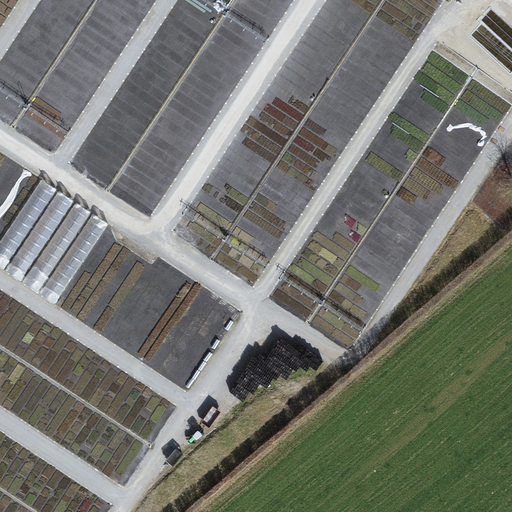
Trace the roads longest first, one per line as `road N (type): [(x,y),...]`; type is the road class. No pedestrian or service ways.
road 1 (track): [(461,0),(130,505),(0,418)]
road 2 (track): [(511,127),(344,362),(0,133)]
road 3 (track): [(311,0),(155,236)]
road 4 (track): [(0,278),(192,407)]
road 5 (track): [(168,0),(55,170)]
